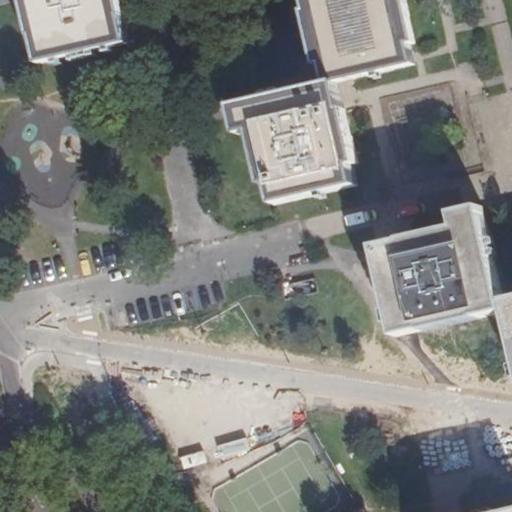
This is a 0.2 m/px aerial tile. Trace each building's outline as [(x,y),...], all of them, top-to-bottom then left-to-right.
[(18,0),(27,38),(31,37),(36,62),(129,43),(124,17),(126,16),(122,0),(18,0)] [(324,83),(338,82),(417,63),(412,43),(417,42),(407,0),(303,0),(305,6),(301,8),(316,68),(320,67),(324,83)] [(338,82),(324,83),(314,85),(229,106),(237,137),(250,133),(263,186),(267,185),(273,206),(359,185),(354,165),(360,163),(347,107),(344,107),(340,90),(338,82)] [(505,310),(502,293),(481,207),(476,208),(453,213),(457,227),(377,247),(398,336),(505,310)] [(316,279),(292,285),(295,297),(319,291),(316,279)] [(511,290),(502,293),(505,310),(511,338),(511,290)]
